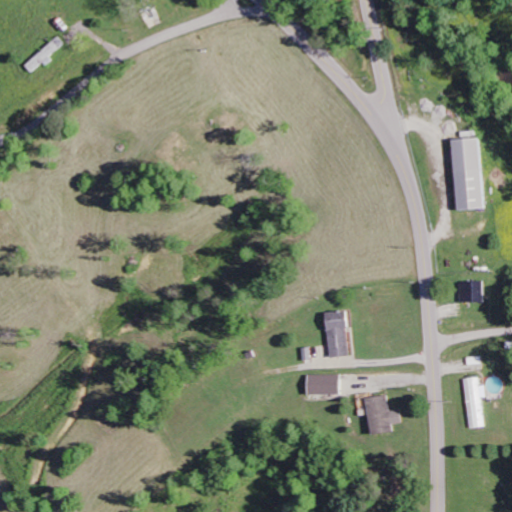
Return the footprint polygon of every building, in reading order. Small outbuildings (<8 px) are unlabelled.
[(68,44),(63,37),(30,65),(37,73),(54,58),(53,57),(68,44)] [(463,210),(490,209),(487,138),(460,139),(463,210)] [(489,302),(489,281),(464,282),(464,303),(489,302)] [(357,355),(351,310),(331,313),(337,358),(357,355)] [(347,394),(346,375),(315,375),(315,395),(347,394)] [(488,427),(483,377),(469,379),(474,428),(488,427)] [(397,432),(396,424),(406,423),(404,410),(393,411),(391,396),(371,398),(375,435),(397,432)]
